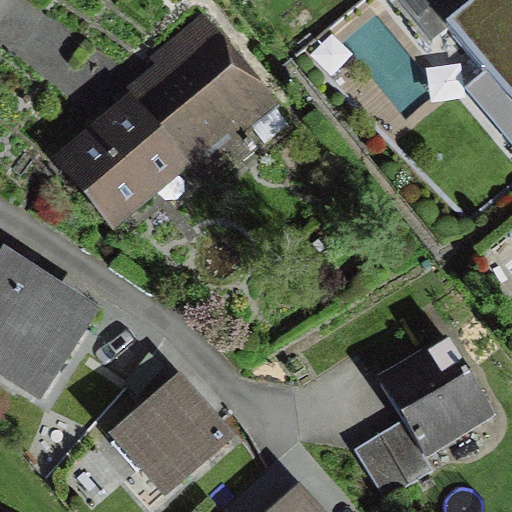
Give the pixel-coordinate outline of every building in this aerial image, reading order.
[(511,0),(422,0),(405,13),(511,158),(511,0)] [(273,123),(207,42),(55,164),(121,246),(273,123)] [(98,344),(7,284),(0,293),(0,397),(44,426),(98,344)] [(497,427),(446,345),(375,388),(426,471),(497,427)] [(162,511),(233,457),(190,402),(118,459),(160,511),(162,511)]
